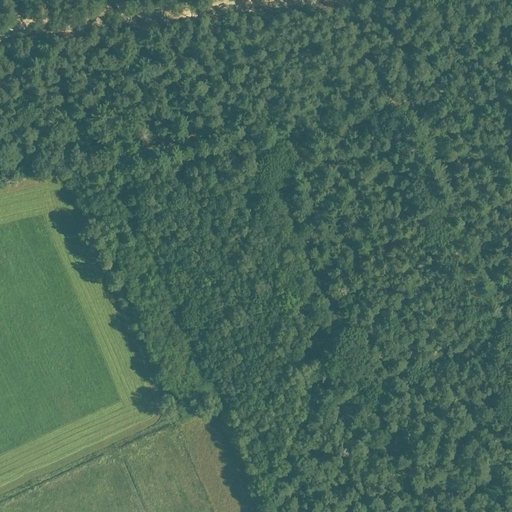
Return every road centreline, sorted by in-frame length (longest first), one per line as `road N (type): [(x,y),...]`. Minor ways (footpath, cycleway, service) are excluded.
road 1 (track): [(390,103),(286,129),(260,159),(409,511)]
road 2 (track): [(29,27),(279,0)]
